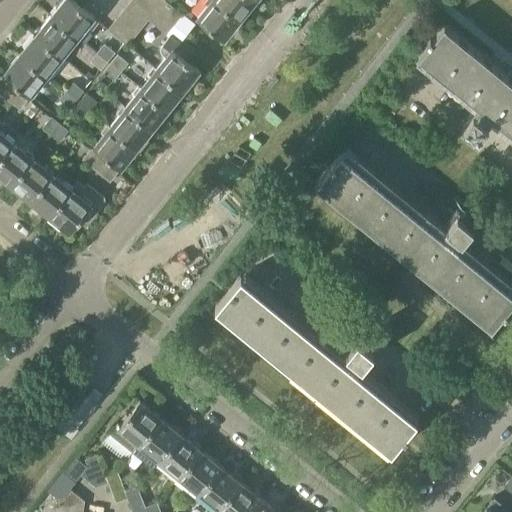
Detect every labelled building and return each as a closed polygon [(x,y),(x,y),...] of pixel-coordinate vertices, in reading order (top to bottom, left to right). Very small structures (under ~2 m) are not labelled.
[(72,0),(61,0),(50,14),(76,35),(76,36),(84,42),(91,33),(83,27),(92,15),(72,0)] [(130,0),(123,9),(143,24),(148,18),(150,16),(130,0)] [(148,0),(130,0),(150,16),(156,9),(157,7),(148,0)] [(163,0),(162,0),(157,7),(156,9),(173,23),(180,14),(163,0)] [(239,18),(217,0),(210,0),(197,16),(223,38),(239,18)] [(253,0),(217,0),(239,18),(253,0)] [(123,9),(115,18),(135,34),(143,24),(123,9)] [(156,9),(150,16),(148,18),(165,32),(173,23),(156,9)] [(76,35),(50,14),(34,34),(61,55),(76,36),(76,35)] [(135,34),(115,18),(108,28),(127,44),(135,34)] [(430,69),(459,33),(444,21),(432,36),(430,35),(427,38),(430,40),(418,53),(420,54),(417,58),(430,69)] [(475,46),(459,33),(430,69),(446,82),(475,46)] [(34,34),(19,53),(45,74),(61,55),(34,34)] [(156,68),(182,89),(182,88),(187,89),(200,72),(197,70),(198,69),(182,56),(188,49),(170,34),(161,46),(161,49),(163,52),(166,55),(156,68)] [(104,44),(97,52),(107,60),(113,52),(104,44)] [(475,46),(446,82),(462,95),(491,59),(475,46)] [(107,60),(97,52),(91,60),(100,68),(107,60)] [(45,74),(19,53),(3,73),(29,94),(45,74)] [(110,63),(120,70),(126,62),(117,55),(110,63)] [(491,59),(462,95),(476,106),(462,123),(464,125),(507,72),(491,59)] [(120,70),(110,63),(104,70),(113,78),(120,70)] [(182,89),(156,68),(141,87),(167,108),(182,89)] [(507,72),(464,125),(477,135),(490,118),(494,121),(511,98),(511,74),(509,72),(508,73),(507,72)] [(0,91),(12,101),(19,92),(0,76),(0,91)] [(65,90),(76,100),(84,90),(72,81),(65,90)] [(141,87),(125,106),(151,127),(167,108),(141,87)] [(76,100),(65,90),(58,98),(70,108),(76,100)] [(86,91),(78,101),(89,110),(97,100),(86,91)] [(26,97),(19,92),(12,101),(19,107),(26,97)] [(511,131),(511,98),(494,121),(510,134),(511,131)] [(89,110),(78,101),(71,109),(83,118),(89,110)] [(151,127),(125,106),(110,126),(136,146),(151,127)] [(50,133),(59,122),(50,115),(42,126),(50,133)] [(59,122),(50,133),(59,140),(68,129),(59,122)] [(136,146),(110,126),(94,146),(120,166),(136,146)] [(0,156),(12,142),(0,132),(0,156)] [(12,142),(0,156),(0,175),(10,183),(31,157),(12,142)] [(415,263),(414,265),(425,274),(426,272),(491,325),(502,311),(504,312),(508,308),(506,306),(511,298),(511,283),(459,240),(472,223),(457,210),(443,227),(345,147),(342,150),(341,149),(314,182),(415,263)] [(89,163),(97,154),(90,149),(83,158),(89,163)] [(97,154),(89,163),(109,179),(117,170),(97,154)] [(31,157),(10,183),(29,199),(50,173),(31,157)] [(70,188),(50,173),(29,199),(49,214),(70,188)] [(70,188),(49,214),(68,230),(81,215),(88,221),(104,200),(104,197),(86,183),(84,186),(76,180),(70,188)] [(314,388),(314,389),(320,394),(325,398),(326,397),(390,450),(402,436),(403,438),(407,434),(405,432),(416,419),(415,417),(418,413),(359,365),(373,348),(357,335),(343,352),(244,271),(241,275),(240,274),(214,306),(314,388)] [(132,451),(160,416),(140,399),(120,423),(117,421),(108,432),(132,451)] [(173,426),(160,416),(132,451),(151,467),(158,459),(180,432),(179,431),(181,429),(175,424),(173,426)] [(193,442),(180,432),(158,459),(178,475),(200,448),(199,447),(201,445),(195,440),(193,442)] [(200,448),(178,475),(198,491),(220,464),(200,448)] [(107,481),(104,473),(97,453),(85,458),(87,465),(80,473),(96,486),(107,481)] [(80,473),(87,465),(76,456),(67,466),(64,470),(75,479),(80,473)] [(233,474),(220,464),(198,491),(218,507),(240,480),(239,479),(240,477),(235,472),(233,474)] [(127,497),(125,489),(116,469),(104,473),(107,481),(115,502),(127,497)] [(74,481),(64,472),(50,489),(57,495),(62,496),(69,487),(74,481)] [(253,490),(240,480),(218,507),(223,511),(246,511),(260,496),(259,495),(260,493),(254,488),(253,490)] [(147,511),(145,506),(137,485),(125,489),(127,497),(132,511),(147,511)] [(74,511),(78,511),(81,511),(83,499),(69,487),(62,496),(55,495),(53,508),(74,511)] [(273,506),(260,496),(246,511),(279,511),(278,511),(280,509),(274,504),(273,506)] [(511,511),(511,498),(500,511),(494,511),(486,505),(480,511),(511,511)] [(160,511),(157,501),(145,506),(147,511),(160,511)]
